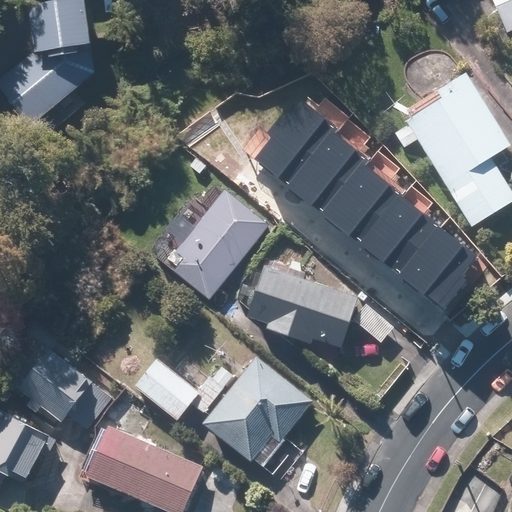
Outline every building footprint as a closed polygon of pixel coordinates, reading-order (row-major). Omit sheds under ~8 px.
[(97,78),(92,48),(96,47),(88,0),(87,0),(35,8),(41,49),(0,81),(0,82),(35,127),(97,78)] [(511,33),(511,0),(493,0),(509,35),(511,33)] [(406,115),(411,123),(397,131),(407,149),(421,141),(473,229),(511,206),(511,187),(496,160),(511,150),(511,143),(472,76),(453,88),(406,115)] [(303,108),(260,159),(443,311),(486,260),(303,108)] [(210,300),(271,226),(228,190),(167,264),(210,300)] [(272,262),(270,269),(263,267),(247,321),(269,328),(268,332),(315,346),(316,342),(345,351),(361,297),(306,280),(308,273),(272,262)] [(210,318),(194,305),(172,331),(187,344),(210,318)] [(395,327),(370,306),(356,322),(381,344),(395,327)] [(54,347),(13,395),(38,416),(45,407),(65,424),(71,418),(86,431),(114,399),(54,347)] [(317,404),(261,358),(208,424),(264,469),(317,404)] [(201,392),(159,360),(138,387),(180,420),(201,392)] [(236,378),(225,369),(196,404),(208,413),(236,378)] [(51,443),(33,433),(34,430),(0,411),(0,492),(9,477),(14,479),(17,474),(30,481),(51,443)] [(186,511),(205,467),(113,428),(91,480),(167,511),(186,511)]
